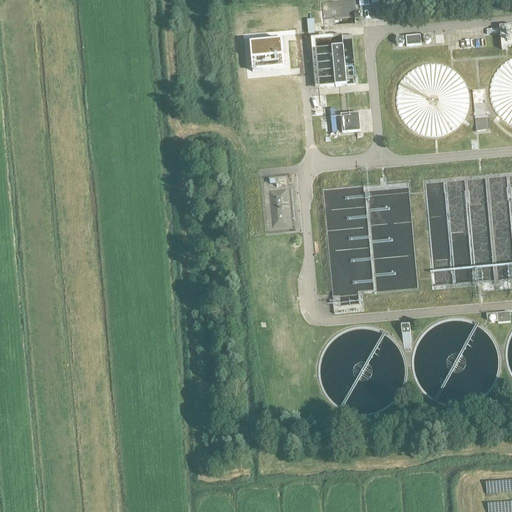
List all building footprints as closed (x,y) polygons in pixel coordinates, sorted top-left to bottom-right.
[(358,0),(322,3),(323,20),(360,17),(358,0)] [(511,26),(500,28),(502,51),(506,51),(506,48),(511,47),(511,26)] [(406,37),(406,47),(422,46),(421,36),(413,37),(406,37)] [(335,87),(346,86),(343,48),(331,49),(335,87)] [(486,92),(487,98),(488,103),(489,106),(491,111),(493,113),(496,118),(500,122),(505,125),(508,127),(511,128),(511,55),(508,57),(505,58),(500,62),(496,66),(494,68),(493,70),(490,75),(489,78),(487,83),(487,86),(486,92)] [(468,106),(469,101),(468,92),(467,87),(466,84),(463,80),(460,75),(458,73),(454,69),(449,66),(447,65),(442,63),(439,63),(433,62),(431,62),(428,62),(422,63),(417,65),(415,66),(410,69),(408,70),(404,74),(400,78),(398,83),(396,86),(395,91),(394,97),(394,99),(394,102),(395,108),(396,113),(398,115),(400,120),(404,124),(408,128),(410,130),(415,133),(417,134),(422,136),(428,137),(431,137),(433,137),(439,136),(444,134),(449,132),(452,131),(456,127),(460,123),(462,121),(463,119),(466,114),(467,111),(468,106)] [(472,91),(476,132),(489,131),(485,90),(472,91)] [(343,134),(361,133),(359,114),(341,115),(343,134)] [(431,287),(477,283),(511,279),(511,173),(419,182),(431,287)] [(497,314),(498,324),(511,323),(510,313),(497,314)] [(403,344),(411,344),(410,326),(401,327),(403,344)]
